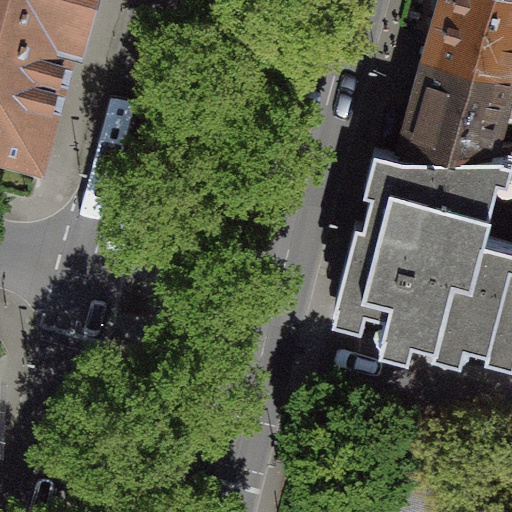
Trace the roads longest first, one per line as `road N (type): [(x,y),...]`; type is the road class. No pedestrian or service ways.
road 1 (secondary): [(266,361),(362,0)]
road 2 (secondary): [(167,0),(94,269)]
road 3 (secondary): [(94,269),(28,511)]
road 4 (residential): [(511,413),(266,361)]
road 5 (secondary): [(229,511),(266,361)]
